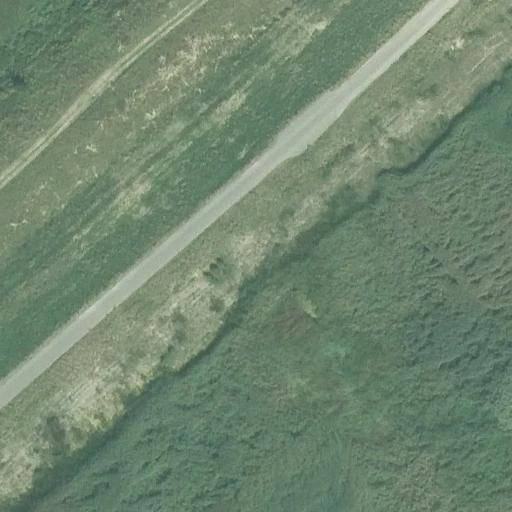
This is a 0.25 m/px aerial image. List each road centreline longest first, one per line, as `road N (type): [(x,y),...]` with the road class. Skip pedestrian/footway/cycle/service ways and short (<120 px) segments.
road 1 (track): [(446,0),(0,394)]
road 2 (track): [(0,155),(169,0)]
